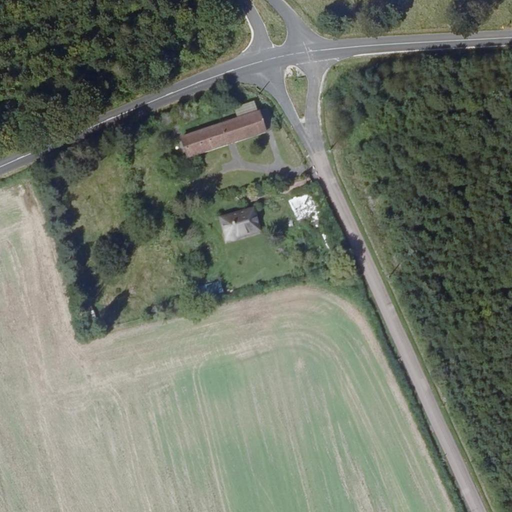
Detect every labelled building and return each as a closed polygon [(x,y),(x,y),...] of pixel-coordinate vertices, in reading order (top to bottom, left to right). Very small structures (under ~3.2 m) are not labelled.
[(238,116),(259,110),(256,101),(235,107),(238,116)] [(259,114),(178,141),(184,163),(265,135),(259,114)] [(312,192),(290,201),(297,221),(320,213),(312,192)] [(256,211),(222,219),(228,241),(261,233),(256,211)] [(205,300),(225,295),(221,281),(201,286),(205,300)]
